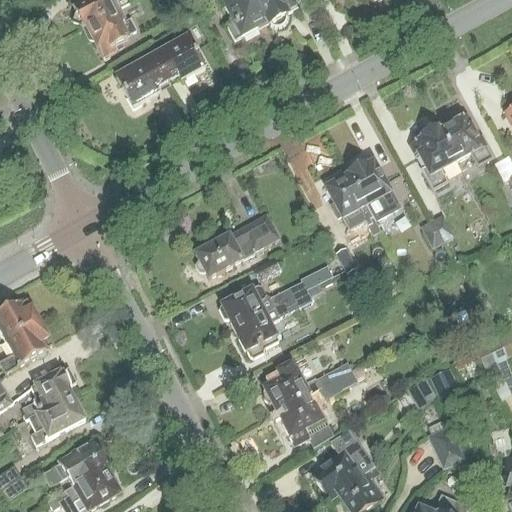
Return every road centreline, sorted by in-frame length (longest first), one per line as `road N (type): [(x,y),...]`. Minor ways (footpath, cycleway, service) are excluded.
road 1 (secondary): [(84,230),(507,0)]
road 2 (residential): [(227,511),(84,230)]
road 3 (residential): [(84,230),(0,53)]
